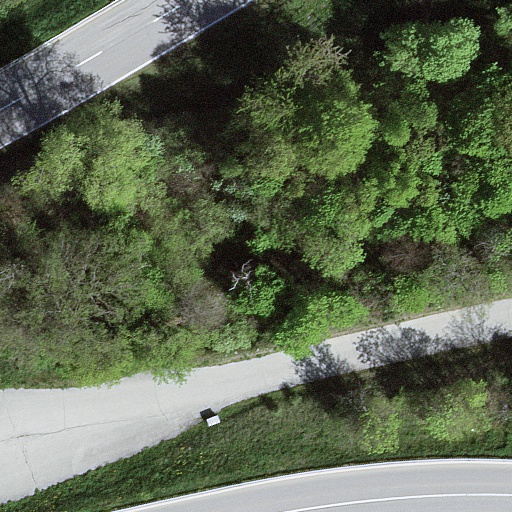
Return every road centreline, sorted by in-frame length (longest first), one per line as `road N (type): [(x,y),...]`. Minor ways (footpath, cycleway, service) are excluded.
road 1 (secondary): [(0,107),(191,0)]
road 2 (secondary): [(511,497),(387,499),(294,511)]
